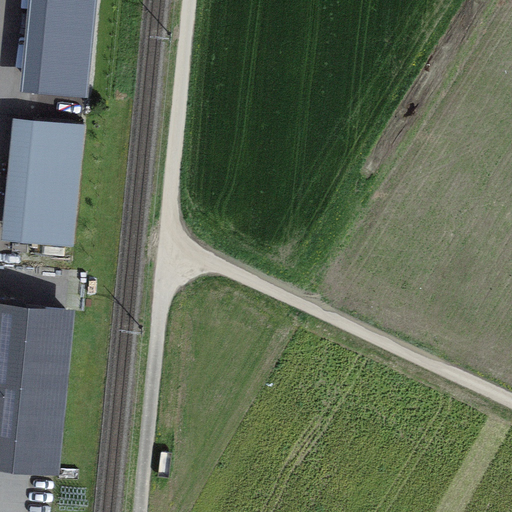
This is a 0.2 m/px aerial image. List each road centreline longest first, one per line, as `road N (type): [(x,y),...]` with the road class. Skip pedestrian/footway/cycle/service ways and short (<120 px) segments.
road 1 (track): [(191,0),(142,511)]
road 2 (track): [(511,403),(168,243)]
